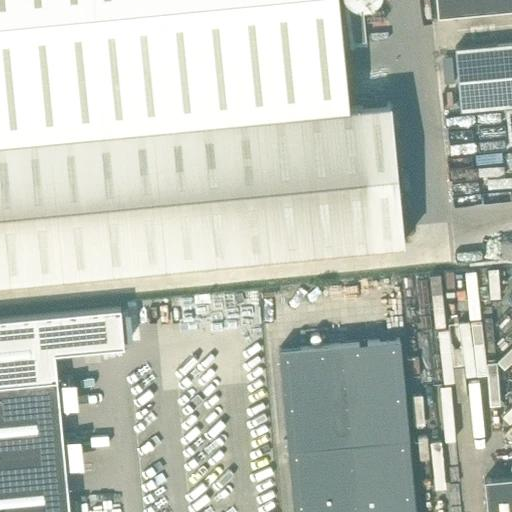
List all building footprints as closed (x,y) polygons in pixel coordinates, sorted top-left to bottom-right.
[(0,0),(0,279),(404,240),(391,101),(349,105),(338,0),(0,0)] [(511,0),(435,0),(436,12),(511,4),(511,0)] [(363,8),(343,10),(346,42),(366,40),(363,8)] [(461,108),(511,103),(511,41),(455,47),(461,108)] [(0,511),(70,511),(55,351),(124,345),(120,306),(0,317),(0,511)] [(288,447),(293,511),(416,511),(400,336),(279,348),(288,447)] [(511,511),(511,475),(484,478),(487,511),(511,511)]
